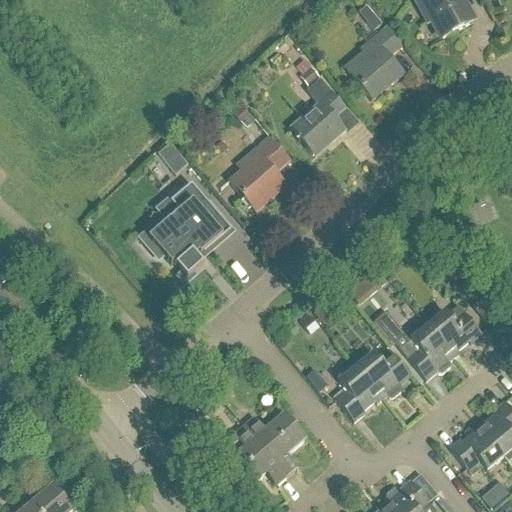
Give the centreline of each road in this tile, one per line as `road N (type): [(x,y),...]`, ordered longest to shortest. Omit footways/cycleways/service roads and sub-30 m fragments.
road 1 (unclassified): [(511,71),(470,96),(237,315)]
road 2 (unclassified): [(0,206),(171,370)]
road 3 (residential): [(237,315),(349,463)]
road 4 (tertiary): [(104,428),(0,307)]
